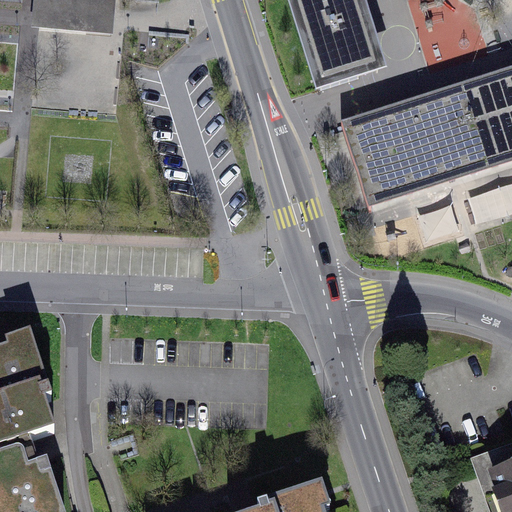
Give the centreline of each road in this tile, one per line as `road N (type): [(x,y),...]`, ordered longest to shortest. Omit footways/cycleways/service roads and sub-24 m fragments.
road 1 (residential): [(0,281),(324,299)]
road 2 (secondary): [(324,299),(229,0)]
road 3 (secondary): [(391,511),(324,299)]
road 4 (residential): [(511,328),(422,302),(324,299)]
